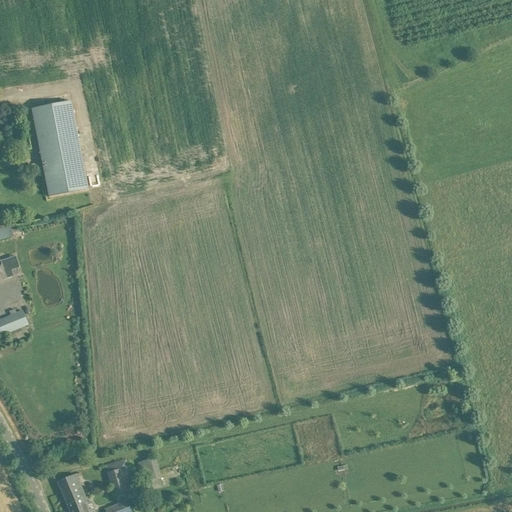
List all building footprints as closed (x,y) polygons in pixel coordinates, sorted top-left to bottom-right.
[(36,0),(45,56),(85,51),(77,0),(83,1),(83,0),(123,0),(124,2),(123,0),(138,0),(141,3),(151,5),(152,0),(154,0),(155,7),(160,1),(163,8),(164,0),(166,0),(172,11),(170,0),(36,0)] [(14,66),(34,62),(22,4),(2,8),(14,66)] [(93,91),(109,179),(220,160),(205,75),(200,88),(196,87),(188,88),(185,69),(180,67),(177,75),(176,68),(173,76),(169,75),(167,78),(164,73),(156,74),(159,88),(152,89),(146,79),(142,89),(138,83),(142,106),(136,96),(137,96),(127,92),(125,97),(127,96),(128,99),(114,108),(109,79),(105,89),(93,91)] [(71,100),(32,108),(48,196),(88,189),(71,100)] [(10,227),(0,229),(0,237),(12,235),(12,234),(10,227)] [(0,281),(6,280),(5,278),(14,276),(9,261),(8,258),(6,259),(1,260),(1,259),(0,259),(0,281)] [(5,317),(0,319),(0,331),(1,335),(8,332),(24,326),(28,324),(22,310),(17,312),(11,315),(5,317)] [(164,485),(156,458),(140,462),(148,489),(164,485)] [(126,459),(105,466),(109,477),(112,487),(114,493),(134,487),(132,480),(126,459)] [(67,478),(58,481),(69,510),(74,508),(71,503),(85,497),(76,474),(67,478)] [(74,508),(69,510),(70,511),(96,511),(92,501),(88,503),(85,497),(71,503),(74,508)] [(127,501),(105,509),(105,511),(131,511),(129,506),(127,501)]
